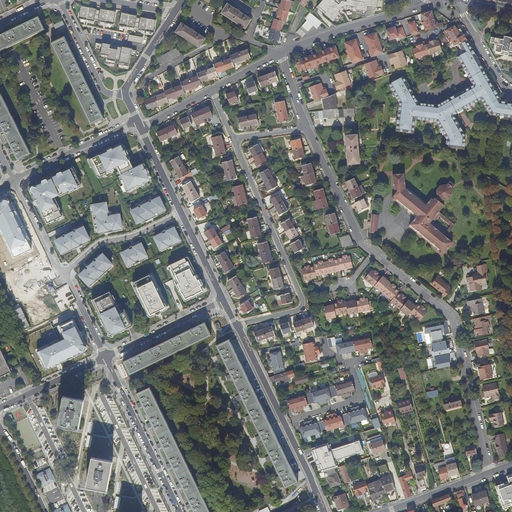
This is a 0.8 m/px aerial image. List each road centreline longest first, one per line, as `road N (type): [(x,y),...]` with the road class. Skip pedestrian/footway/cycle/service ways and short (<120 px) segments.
road 1 (residential): [(489,473),(451,317),(373,252)]
road 2 (residential): [(235,324),(297,310),(302,302),(232,138)]
road 3 (residential): [(235,324),(323,511)]
road 4 (residential): [(105,356),(180,511)]
road 5 (residential): [(427,0),(280,52)]
road 6 (residential): [(373,252),(360,242),(307,128)]
road 7 (residential): [(12,181),(137,120)]
road 8 (residential): [(63,273),(99,242),(180,212)]
road 9 (residential): [(223,300),(105,356)]
road 10 (residential): [(60,0),(101,87),(125,95)]
